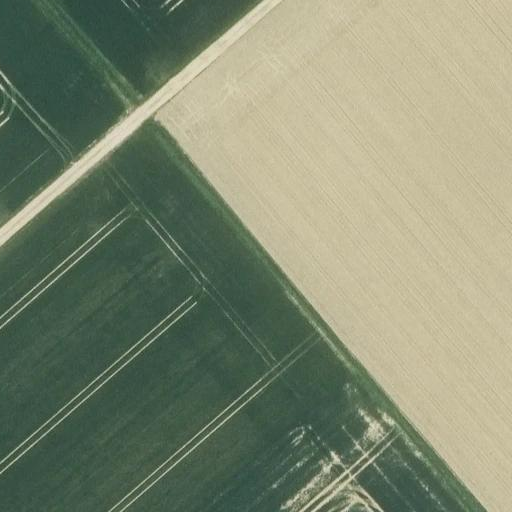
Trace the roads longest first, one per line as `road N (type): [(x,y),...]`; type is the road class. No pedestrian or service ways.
road 1 (track): [(46,0),(484,511)]
road 2 (track): [(310,0),(0,260)]
